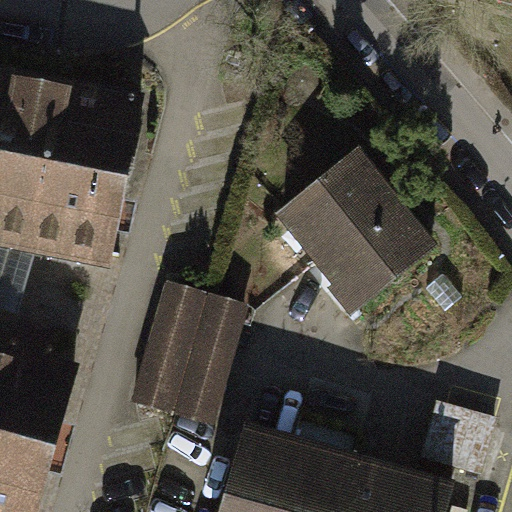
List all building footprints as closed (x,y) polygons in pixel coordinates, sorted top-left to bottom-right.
[(0,86),(0,237),(111,260),(141,115),(0,86)] [(359,158),(276,226),(359,327),(442,259),(359,158)] [(252,313),(173,292),(143,405),(222,426),(252,313)] [(0,352),(0,511),(49,511),(86,375),(0,352)] [(253,438),(233,511),(451,511),(457,491),(253,438)]
